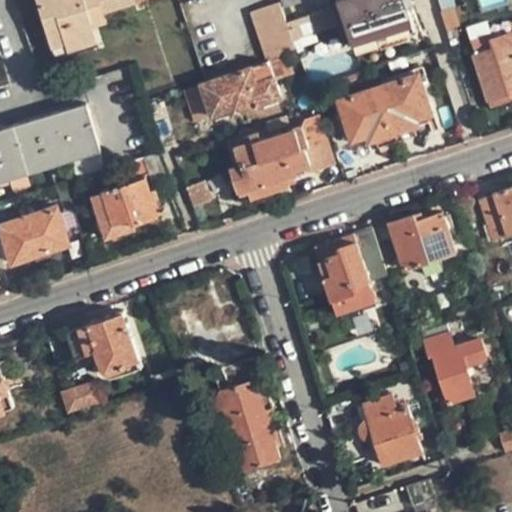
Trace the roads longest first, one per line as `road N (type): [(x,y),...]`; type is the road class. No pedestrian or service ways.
road 1 (residential): [(256,234),(339,511)]
road 2 (residential): [(256,234),(511,145)]
road 3 (residential): [(0,316),(256,234)]
